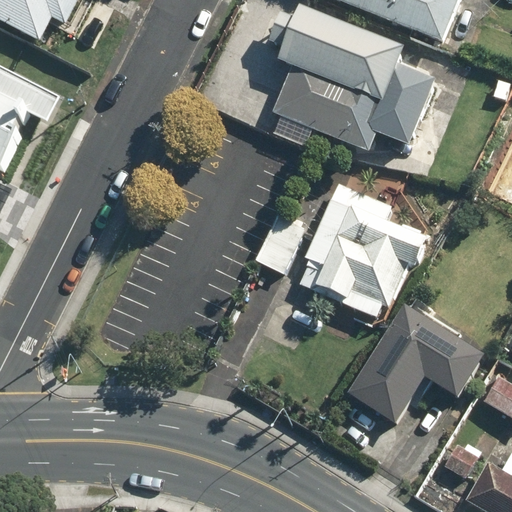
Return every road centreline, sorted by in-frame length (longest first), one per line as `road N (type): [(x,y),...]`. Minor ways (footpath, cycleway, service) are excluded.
road 1 (residential): [(0,370),(185,0)]
road 2 (secondary): [(314,511),(245,473),(162,445),(0,442)]
